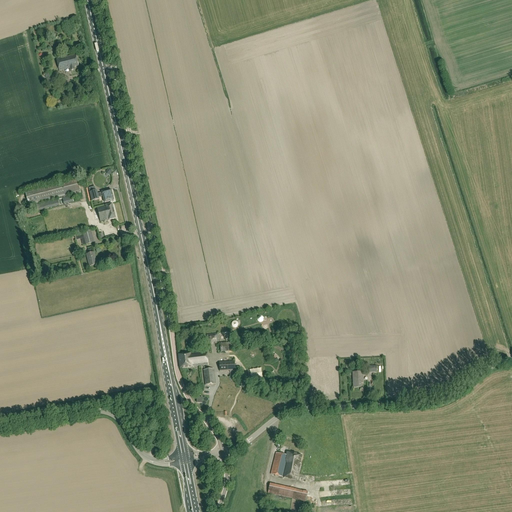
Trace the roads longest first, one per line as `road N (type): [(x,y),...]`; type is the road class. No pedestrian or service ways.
road 1 (unclassified): [(222,452),(176,370),(97,0)]
road 2 (primary): [(184,459),(86,0)]
road 3 (unclassified): [(222,452),(284,412),(432,403),(511,359)]
road 4 (residential): [(144,458),(119,457),(104,439),(77,435),(0,449)]
